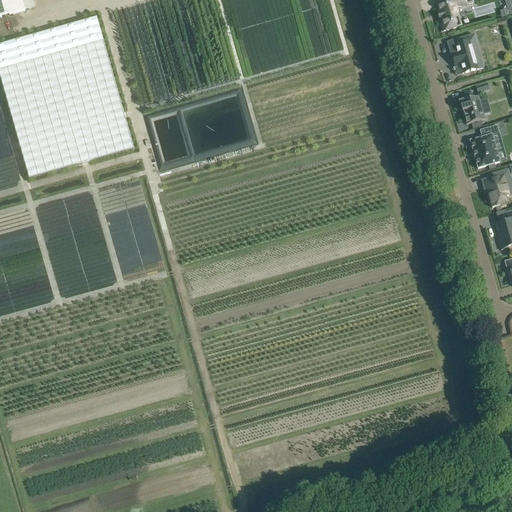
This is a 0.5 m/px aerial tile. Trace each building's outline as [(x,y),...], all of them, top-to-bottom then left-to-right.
[(0,0),(0,18),(35,8),(32,0),(0,0)] [(447,0),(437,3),(442,21),(440,21),(443,32),(457,28),(455,19),(458,18),(455,8),(472,3),(471,0),(447,0)] [(96,19),(0,46),(0,78),(29,180),(133,151),(96,19)] [(462,74),(478,70),(471,48),(477,46),(474,36),(456,41),(457,44),(454,45),(457,56),(453,57),(456,66),(460,65),(462,74)] [(489,91),(487,84),(476,88),(477,94),(489,91)] [(467,126),(485,120),(483,115),(482,116),(479,103),(480,102),(478,97),(459,103),(462,113),(463,113),(467,126)] [(479,169),(498,163),(498,164),(499,163),(499,162),(492,137),(499,135),(497,126),(480,131),(482,139),(471,142),(470,142),(470,143),(478,168),(478,169),(479,169)] [(492,178),(484,180),(487,193),(492,208),(500,206),(506,204),(504,198),(508,196),(507,190),(511,188),(511,185),(508,170),(492,175),(492,178)] [(511,211),(505,213),(508,222),(496,226),(500,240),(498,240),(501,250),(511,247),(511,211)]
